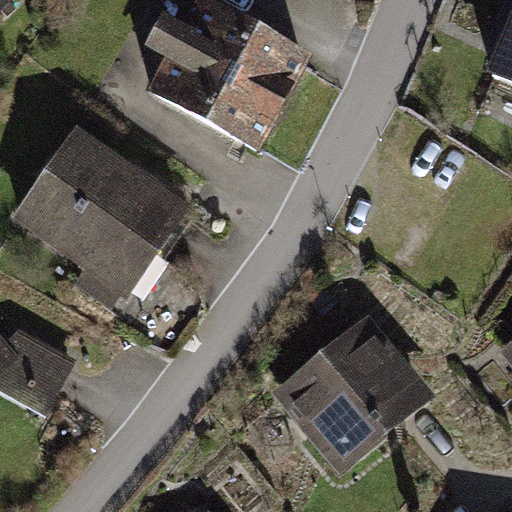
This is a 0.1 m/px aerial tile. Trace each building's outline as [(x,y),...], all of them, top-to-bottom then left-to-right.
[(18,0),(0,0),(0,21),(20,2),(18,0)] [(170,70),(155,97),(258,153),(303,69),(199,13),(184,40),(164,30),(149,59),(170,70)] [(511,49),(494,90),(511,97),(511,49)] [(88,140),(23,233),(95,283),(84,297),(123,324),(198,217),(88,140)] [(369,322),(274,397),(342,483),(437,408),(369,322)] [(0,339),(0,403),(50,427),(83,372),(25,339),(11,352),(0,339)] [(511,347),(502,356),(511,368),(511,347)]
